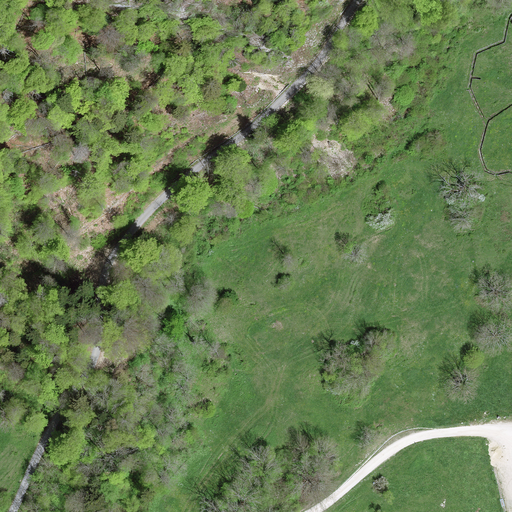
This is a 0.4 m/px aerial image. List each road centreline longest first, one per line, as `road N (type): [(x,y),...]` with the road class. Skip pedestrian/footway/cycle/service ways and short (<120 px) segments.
road 1 (track): [(12,511),(96,358),(107,268),(182,181),(298,84),(358,0)]
road 2 (track): [(511,460),(488,432),(412,437),(314,511)]
